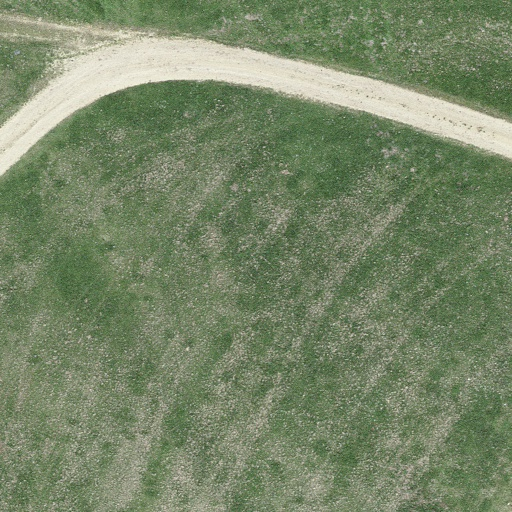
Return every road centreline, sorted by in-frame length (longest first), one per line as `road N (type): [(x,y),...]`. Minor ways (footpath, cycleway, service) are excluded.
road 1 (track): [(511,141),(289,76),(0,24)]
road 2 (track): [(0,154),(111,38)]
